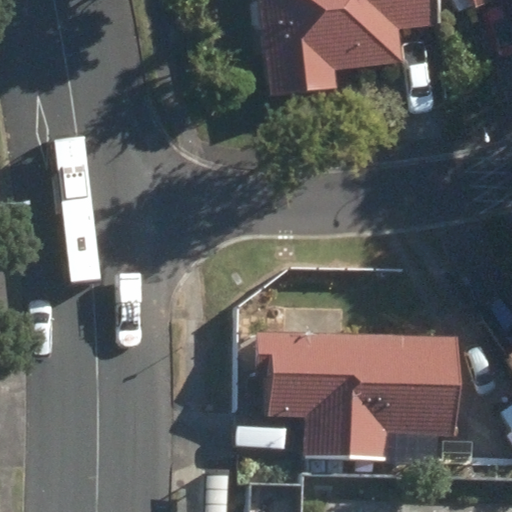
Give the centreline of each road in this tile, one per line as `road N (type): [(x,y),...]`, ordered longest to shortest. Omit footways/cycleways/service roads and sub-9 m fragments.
road 1 (residential): [(511,173),(427,190),(85,207)]
road 2 (residential): [(95,511),(85,207)]
road 3 (residential): [(85,207),(52,0)]
